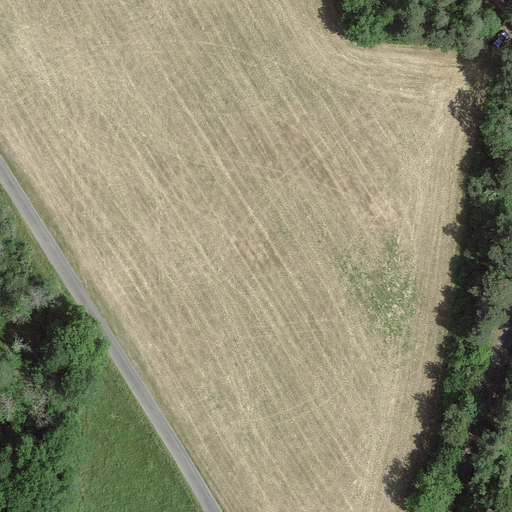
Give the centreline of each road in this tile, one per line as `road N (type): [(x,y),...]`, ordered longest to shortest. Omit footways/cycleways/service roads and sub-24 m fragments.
road 1 (tertiary): [(0,167),(214,511)]
road 2 (tertiary): [(450,511),(511,335)]
